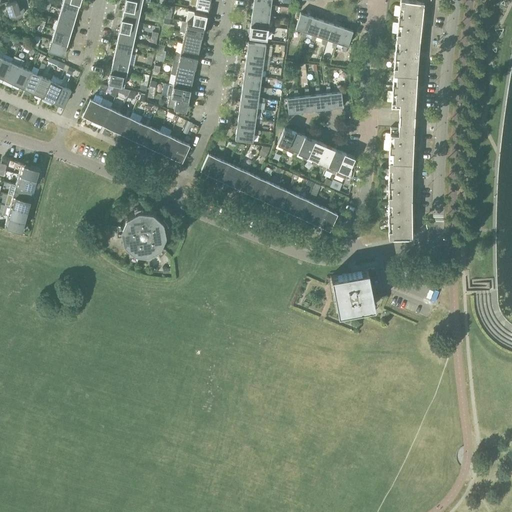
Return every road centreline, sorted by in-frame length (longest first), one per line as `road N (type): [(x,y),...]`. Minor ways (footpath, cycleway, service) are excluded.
road 1 (residential): [(357,255),(354,222),(370,159),(364,75),(379,0)]
road 2 (residential): [(434,242),(455,0)]
road 3 (residential): [(173,202),(213,111),(229,0)]
road 4 (residential): [(357,255),(318,261),(173,202)]
road 5 (residential): [(173,202),(54,150)]
road 6 (residential): [(64,123),(84,80),(102,0)]
